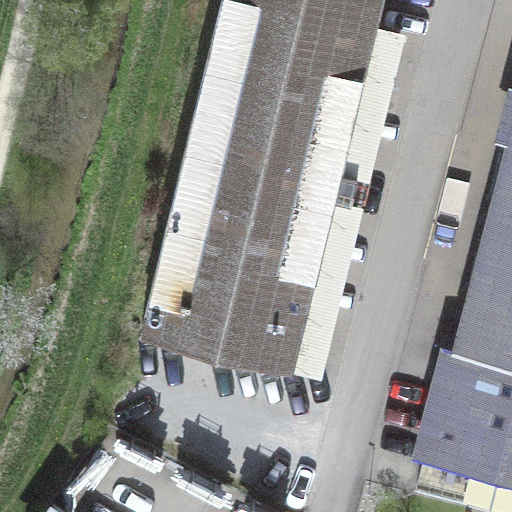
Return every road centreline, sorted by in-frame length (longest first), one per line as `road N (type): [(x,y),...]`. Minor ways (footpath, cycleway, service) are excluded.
road 1 (residential): [(467,0),(327,511)]
road 2 (track): [(0,137),(35,0)]
